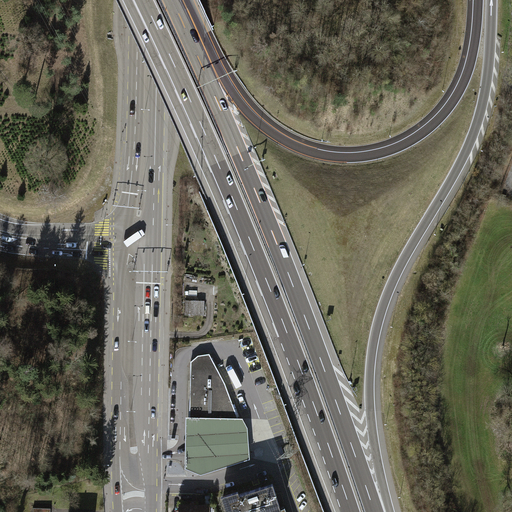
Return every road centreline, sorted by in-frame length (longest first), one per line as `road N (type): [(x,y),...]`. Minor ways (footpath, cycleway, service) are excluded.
road 1 (motorway): [(143,0),(251,243),(350,511)]
road 2 (motorway): [(391,511),(374,446),(374,342),(398,271),(472,139),(488,74),(491,0)]
road 3 (motorway): [(375,511),(191,35)]
road 4 (motorway): [(478,0),(466,73),(442,114),(402,144),(366,155),(327,155),(281,138),(240,102),(191,35)]
road 5 (secondary): [(150,511),(152,247)]
road 6 (secondary): [(122,252),(118,511)]
road 7 (secondary): [(152,247),(158,0)]
road 8 (secondary): [(138,0),(125,229)]
road 9 (motorway): [(125,229),(0,224)]
road 10 (motorway): [(0,241),(122,252)]
